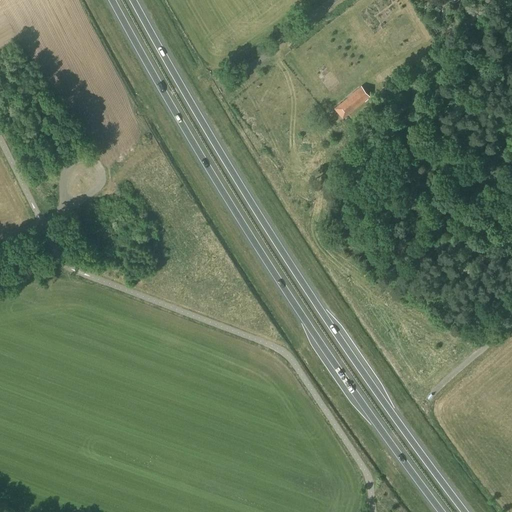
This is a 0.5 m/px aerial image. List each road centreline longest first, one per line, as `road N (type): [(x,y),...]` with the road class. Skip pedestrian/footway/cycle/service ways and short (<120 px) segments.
road 1 (trunk): [(464,511),(242,189),(133,0)]
road 2 (trunk): [(112,0),(289,299),(440,511)]
road 3 (unclassified): [(60,212),(102,181),(93,161),(76,161),(64,174),(62,196)]
